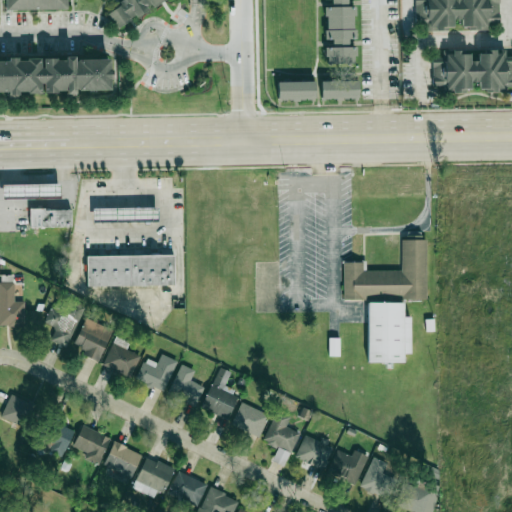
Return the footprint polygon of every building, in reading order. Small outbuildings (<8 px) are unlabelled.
[(5,0),(6,1),(7,11),(68,11),(68,0),(5,0)] [(110,16),(122,7),(120,4),(126,0),(169,0),(155,10),(153,6),(149,9),(150,11),(139,19),(137,17),(131,21),(132,22),(120,30),(110,16)] [(355,64),(355,47),(348,47),(348,39),(354,39),(354,6),(348,6),(347,0),(331,0),(331,6),(325,6),(325,40),(333,40),(333,47),(326,47),(326,64),(355,64)] [(414,0),(415,20),(426,20),(426,30),(453,29),(453,19),(461,19),(461,29),(488,28),(488,20),(499,20),(498,0),(414,0)] [(432,58),(433,86),(446,86),(446,91),(471,91),(471,81),(479,81),(479,90),(507,90),(507,87),(511,86),(511,56),(505,57),(505,50),(478,51),(478,60),(470,61),(469,50),(442,51),(442,58),(432,58)] [(0,62),(0,94),(10,94),(10,98),(20,98),(20,93),(29,93),(29,95),(42,95),(42,85),(45,85),(46,95),(59,94),(59,93),(67,93),(67,97),(77,96),(77,91),(80,91),(80,93),(113,92),(112,80),(115,79),(114,70),(112,70),(112,61),(79,62),(79,63),(77,63),(77,59),(67,59),(67,61),(59,62),(59,60),(45,61),(45,70),(42,70),(42,60),(29,60),(29,62),(19,63),(19,59),(11,59),(11,62),(0,62)] [(321,81),(321,99),(358,98),(358,80),(321,81)] [(314,81),(277,81),(278,101),(315,100),(314,81)] [(2,185),(2,198),(60,197),(60,184),(2,185)] [(93,221),(158,220),(158,207),(93,208),(93,221)] [(30,227),(72,227),(71,209),(30,209),(30,227)] [(402,270),(363,270),(363,262),(343,262),(343,299),(366,299),(366,297),(428,297),(428,237),(402,237),(402,270)] [(86,256),(87,286),(174,285),(174,255),(86,256)] [(24,301),(14,301),(14,282),(0,281),(0,326),(24,326),(24,301)] [(50,341),(67,348),(81,313),(52,301),(44,322),(55,327),(50,341)] [(404,302),(367,302),(368,362),(404,362),(404,354),(411,354),(411,316),(404,316),(404,302)] [(99,359),(112,330),(85,318),(72,348),(99,359)] [(128,343),(115,337),(102,365),(130,378),(140,356),(126,349),(128,343)] [(135,378),(163,392),(177,362),(161,354),(157,363),(145,357),(135,378)] [(195,405),(204,387),(190,380),(195,370),(182,363),(168,392),(195,405)] [(231,372),(219,367),(201,407),(228,419),(239,394),(224,387),(231,372)] [(1,417),(26,427),(35,405),(10,394),(1,417)] [(259,436),(269,414),(241,402),(231,425),(259,436)] [(285,466),(299,432),(286,427),(290,417),(275,411),(263,442),(278,448),(272,461),(285,466)] [(62,458),(74,430),(53,421),(41,449),(62,458)] [(100,464),(110,436),(81,426),(73,447),(87,451),(84,459),(100,464)] [(305,433),(294,457),(322,470),(333,446),(305,433)] [(131,477),(142,454),(113,442),(103,465),(131,477)] [(354,450),(351,456),(337,449),(326,472),(354,485),(368,456),(354,450)] [(154,497),(157,491),(163,493),(174,469),(146,456),(132,488),(154,497)] [(387,462),(372,456),(359,488),(387,500),(397,477),(383,471),(387,462)] [(207,484),(178,470),(167,493),(196,506),(207,484)] [(402,483),(397,508),(416,511),(426,511),(431,488),(402,483)] [(232,511),(238,500),(209,487),(197,511),(232,511)] [(260,511),(243,502),(237,511),(260,511)]
